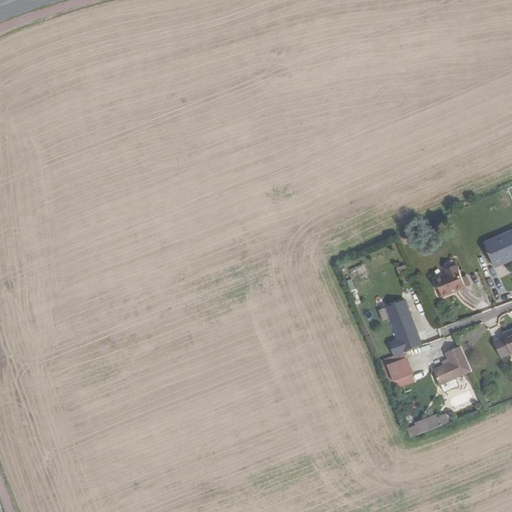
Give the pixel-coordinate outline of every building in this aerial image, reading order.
[(485,246),(511,234),(511,229),(484,242),(485,246)] [(511,234),(485,246),(493,263),(511,255),(511,254),(511,234)] [(373,249),(366,251),(369,259),(376,256),(373,249)] [(511,254),(493,263),(494,267),(511,259),(511,254)] [(468,287),(459,266),(449,271),(450,273),(437,278),(445,296),(468,287)] [(373,282),(363,285),(365,290),(375,286),(373,282)] [(427,343),(423,331),(417,333),(405,300),(387,307),(399,339),(404,352),(412,349),(427,343)] [(511,352),(511,353),(511,330),(504,334),(505,337),(495,342),(501,356),(511,352)] [(455,378),(471,371),(461,348),(446,354),(450,363),(434,370),(441,384),(442,384),(455,378)] [(412,373),(406,357),(404,352),(381,360),(383,365),(387,363),(393,380),(412,373)] [(455,378),(442,384),(444,389),(443,389),(444,392),(445,392),(449,391),(448,390),(455,387),(456,388),(459,386),(459,385),(458,382),(457,383),(455,378)] [(449,423),(445,414),(438,417),(441,425),(449,423)] [(438,417),(408,428),(411,437),(441,425),(438,417)]
